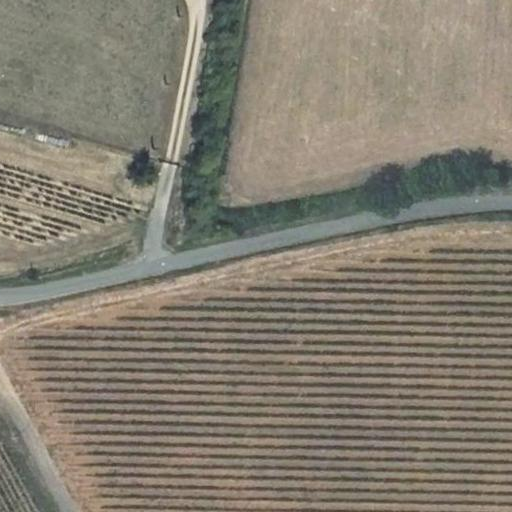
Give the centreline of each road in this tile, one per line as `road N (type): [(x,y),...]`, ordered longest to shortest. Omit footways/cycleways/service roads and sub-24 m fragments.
road 1 (unclassified): [(511,199),(0,299)]
road 2 (unclassified): [(66,511),(0,391)]
